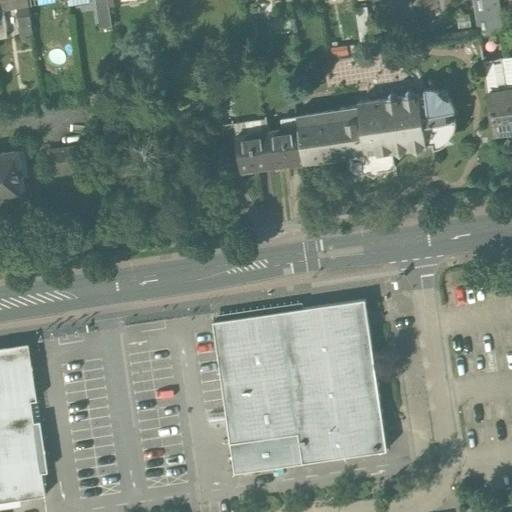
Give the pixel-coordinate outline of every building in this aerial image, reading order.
[(498,0),(473,0),(482,61),(507,57),(498,0)] [(511,56),(507,57),(482,61),(494,134),(511,131),(511,56)] [(386,98),(358,102),(359,105),(340,108),(340,110),(299,116),(299,114),(296,114),(298,127),(303,162),(305,162),(305,160),(347,154),(347,155),(348,155),(351,174),(396,167),(393,152),(394,151),(394,152),(402,157),(407,150),(407,149),(411,149),(412,150),(419,154),(424,148),(424,147),(428,146),(427,144),(433,143),(434,149),(443,145),(451,138),(456,129),(456,119),(447,120),(446,113),(455,111),(451,101),(444,94),(435,89),(425,89),(426,94),(420,95),(420,93),(416,93),(409,88),(403,95),(399,96),(399,95),(392,90),(386,97),(386,98)] [(235,124),(223,126),(230,173),(242,171),(237,136),(235,124)] [(298,127),(268,132),(273,166),(303,162),(298,127)] [(237,136),(242,171),(273,166),(268,132),(237,136)] [(80,146),(49,151),(52,176),(83,172),(80,146)] [(25,150),(0,153),(0,202),(26,199),(22,177),(29,176),(25,150)] [(300,435),(304,463),(388,450),(366,303),(215,325),(233,446),(300,435)] [(22,352),(0,355),(0,503),(45,496),(22,352)] [(300,435),(233,446),(237,472),(304,463),(300,435)]
